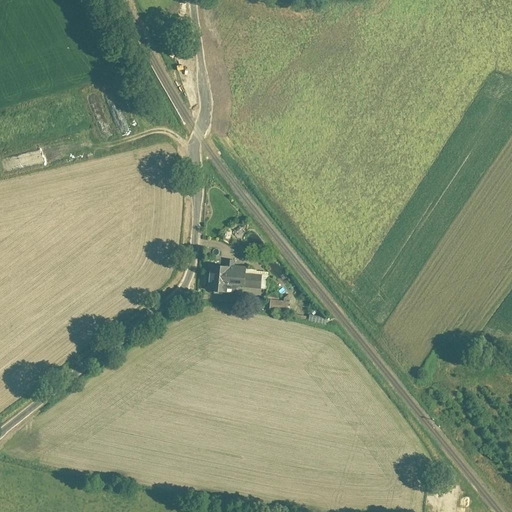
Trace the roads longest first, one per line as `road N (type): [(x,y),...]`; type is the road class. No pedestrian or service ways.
road 1 (residential): [(191,0),(177,63),(197,118),(190,280),(173,305),(0,434)]
road 2 (unknown): [(102,0),(194,157)]
